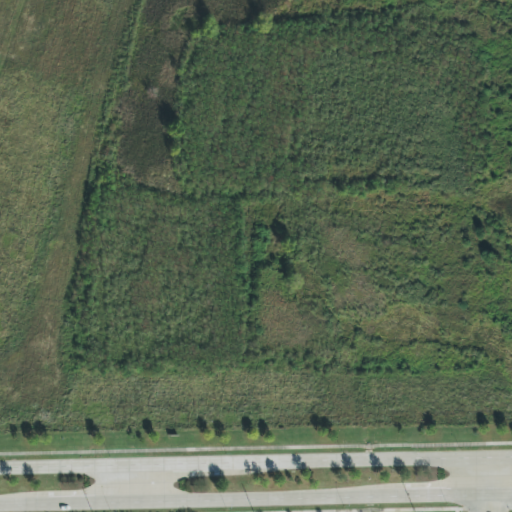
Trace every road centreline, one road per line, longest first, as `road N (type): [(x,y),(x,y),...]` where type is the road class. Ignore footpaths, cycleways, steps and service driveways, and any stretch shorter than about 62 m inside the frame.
road 1 (primary): [(492,458),(219,464)]
road 2 (primary): [(131,503),(398,492)]
road 3 (primary): [(130,466),(0,468)]
